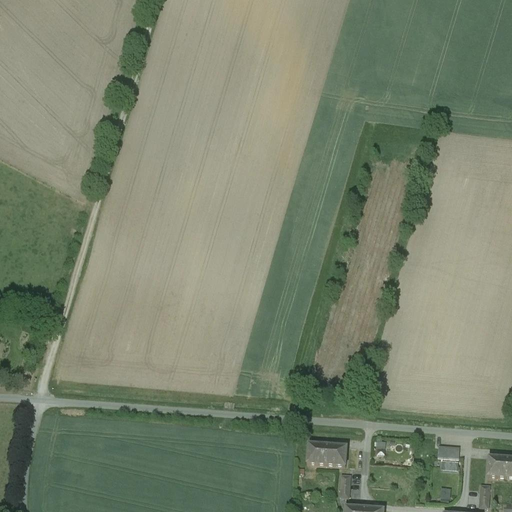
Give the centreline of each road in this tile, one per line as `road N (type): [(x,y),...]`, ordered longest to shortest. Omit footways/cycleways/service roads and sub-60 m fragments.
road 1 (track): [(151,0),(31,401),(18,511)]
road 2 (unclassified): [(511,436),(0,398)]
